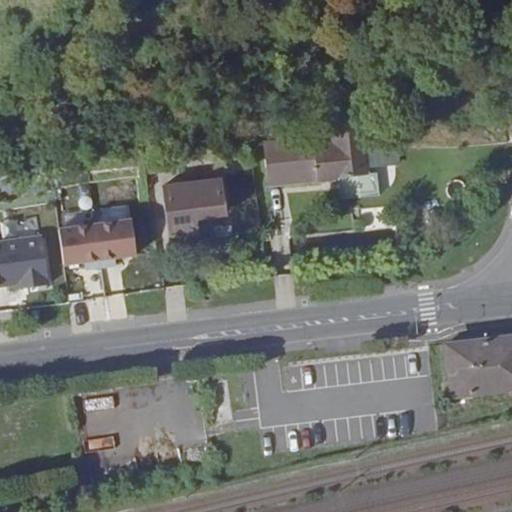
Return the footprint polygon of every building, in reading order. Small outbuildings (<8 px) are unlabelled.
[(340,177),(368,175),(365,136),(337,138),(340,177)] [(267,170),(268,183),(318,179),(317,166),(267,170)] [(149,215),(153,237),(167,235),(168,239),(197,234),(195,219),(224,215),(219,176),(160,186),(165,213),(149,215)] [(131,218),(58,229),(63,264),(136,255),(131,218)] [(42,234),(0,241),(0,297),(52,288),(42,234)] [(511,337),(445,345),(451,398),(511,390),(511,337)] [(108,415),(79,418),(81,442),(110,439),(108,415)]
